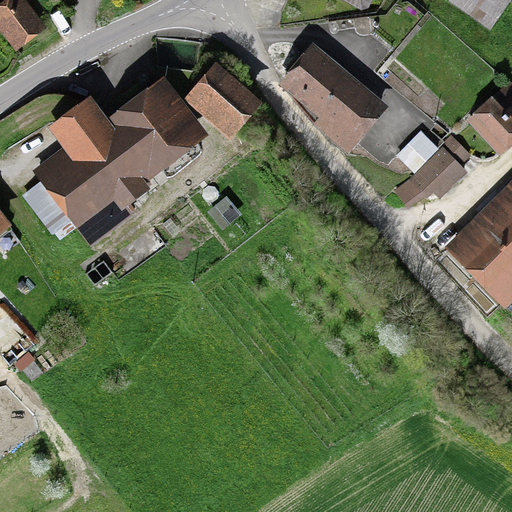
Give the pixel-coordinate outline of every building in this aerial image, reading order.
[(39,27),(26,11),(29,9),(22,0),(15,0),(0,11),(0,19),(17,43),(39,27)] [(345,0),(361,9),(365,0),(345,0)] [(508,0),(450,0),(489,28),(509,0),(508,0)] [(347,74),(316,48),(312,53),(310,52),(286,82),(312,104),(309,108),(320,117),(315,124),(346,150),(380,109),(356,90),(358,87),(345,76),(347,74)] [(216,73),(197,95),(218,113),(212,119),(226,132),(251,104),(216,73)] [(511,133),(511,88),(509,85),(474,118),(499,145),(511,133)] [(84,109),(62,126),(81,151),(42,181),(89,244),(130,213),(115,194),(192,136),(159,92),(103,134),(84,109)] [(450,136),(430,159),(432,162),(421,173),(396,189),(410,204),(432,191),(437,196),(464,171),(458,165),(468,155),(450,136)] [(414,172),(433,153),(417,137),(398,156),(414,172)] [(511,199),(463,249),(504,290),(511,282),(511,199)] [(0,235),(11,228),(0,214),(0,235)] [(94,285),(103,298),(121,285),(112,272),(94,285)]
